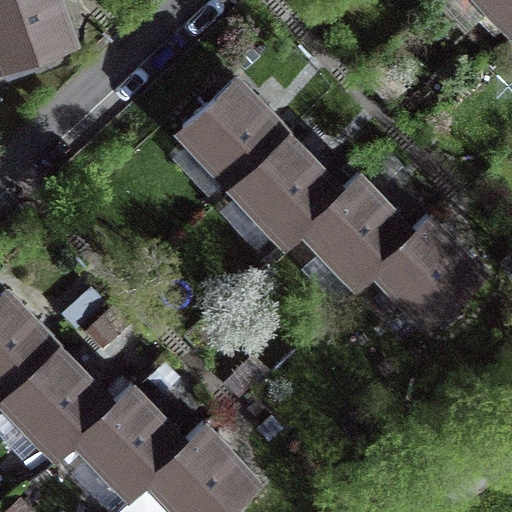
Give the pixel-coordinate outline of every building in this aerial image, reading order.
[(0,0),(0,39),(8,61),(70,40),(55,0),(0,0)] [(511,0),(494,0),(511,19),(511,0)] [(182,124),(234,180),(286,132),(234,76),(182,124)] [(339,189),(286,132),(234,180),(287,238),(307,219),(339,189)] [(356,174),(339,189),(307,219),(361,277),(378,261),(410,232),(356,174)] [(427,216),(410,232),(378,261),(430,317),(479,272),(427,216)] [(0,294),(0,385),(5,391),(53,345),(2,292),(0,294)] [(61,449),(80,431),(109,404),(53,345),(5,391),(61,449)] [(135,488),(152,471),(184,441),(129,384),(109,404),(80,431),(135,488)] [(199,427),(184,441),(152,471),(191,511),(221,511),(253,482),(199,427)]
